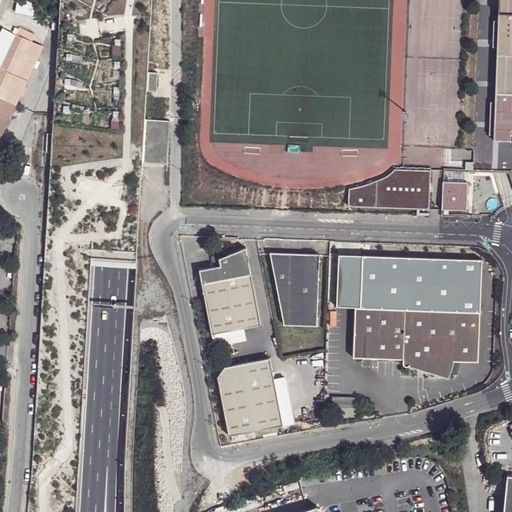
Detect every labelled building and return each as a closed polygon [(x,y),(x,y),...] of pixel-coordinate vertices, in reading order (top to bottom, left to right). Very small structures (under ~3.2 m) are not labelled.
[(511,0),(501,0),(496,132),(511,132),(511,0)] [(0,135),(10,115),(13,108),(20,93),(26,82),(43,46),(16,32),(0,65),(0,135)] [(147,120),(146,164),(169,164),(169,120),(147,120)] [(511,132),(496,132),(495,143),(511,143),(511,132)] [(432,170),(396,168),(387,175),(378,180),(367,185),(349,188),(350,205),(430,207),(432,170)] [(468,182),(444,181),(443,209),(467,209),(468,182)] [(214,267),(198,270),(213,348),(245,341),(242,328),(259,324),(244,248),(218,258),(217,259),(219,266),(214,267)] [(319,255),(270,253),(282,325),(315,326),(319,255)] [(335,302),(327,301),(327,315),(337,316),(338,309),(334,309),(335,302)] [(453,360),(477,361),(478,312),(354,307),(353,357),(402,358),(402,362),(402,363),(404,365),(407,365),(447,378),(453,360)] [(222,367),(215,377),(227,436),(282,425),(272,379),(268,358),(222,367)] [(283,376),(272,379),(282,425),(292,423),(283,376)] [(511,511),(511,477),(505,477),(503,500),(501,511),(511,511)]
